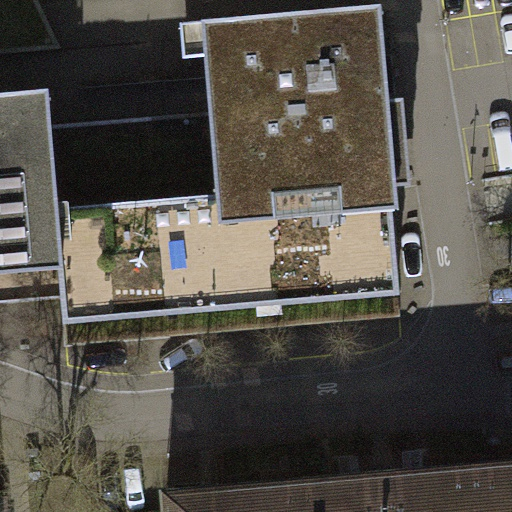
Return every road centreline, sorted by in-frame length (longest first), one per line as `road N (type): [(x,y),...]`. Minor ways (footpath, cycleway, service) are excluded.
road 1 (unclassified): [(473,398),(142,418),(94,416),(0,388)]
road 2 (unclassified): [(473,398),(413,0)]
